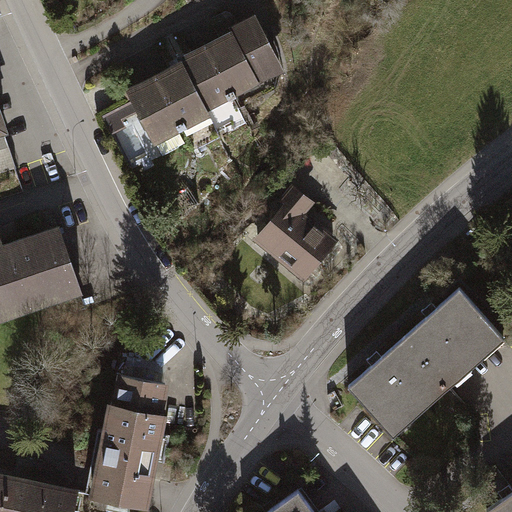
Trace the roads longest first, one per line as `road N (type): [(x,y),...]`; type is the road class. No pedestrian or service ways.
road 1 (residential): [(274,394),(149,268),(98,184),(14,0)]
road 2 (residential): [(274,394),(375,275),(511,154)]
road 3 (residential): [(274,394),(407,511)]
road 4 (residential): [(199,511),(274,394)]
